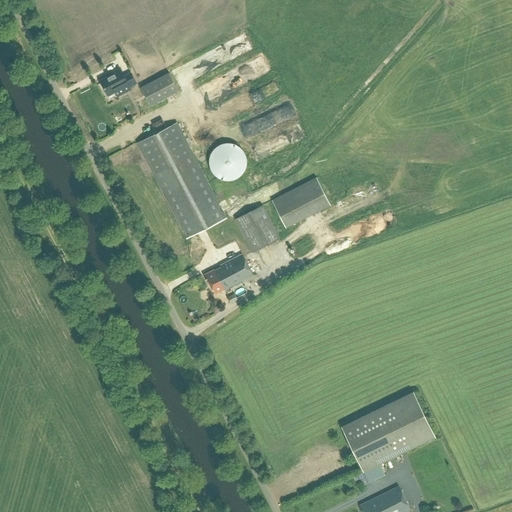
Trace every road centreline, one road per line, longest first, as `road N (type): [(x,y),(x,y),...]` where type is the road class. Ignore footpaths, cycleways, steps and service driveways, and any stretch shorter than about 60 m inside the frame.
road 1 (unclassified): [(275,511),(8,0)]
road 2 (track): [(0,132),(199,511)]
